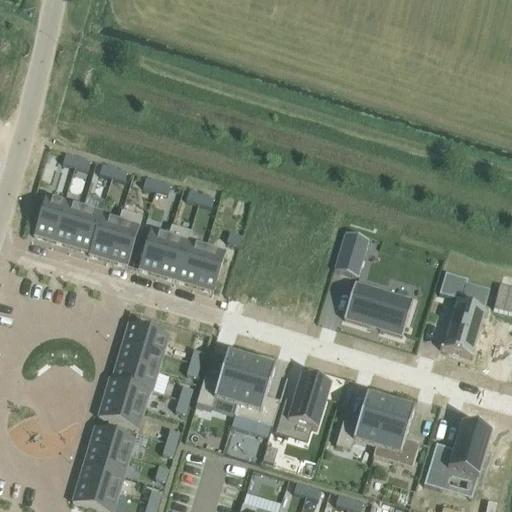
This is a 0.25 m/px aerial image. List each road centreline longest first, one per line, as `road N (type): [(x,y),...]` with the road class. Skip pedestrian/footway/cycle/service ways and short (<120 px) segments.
road 1 (residential): [(511,406),(123,292)]
road 2 (residential): [(123,292),(58,511)]
road 3 (residential): [(19,141),(53,0)]
road 4 (residential): [(123,292),(0,256)]
